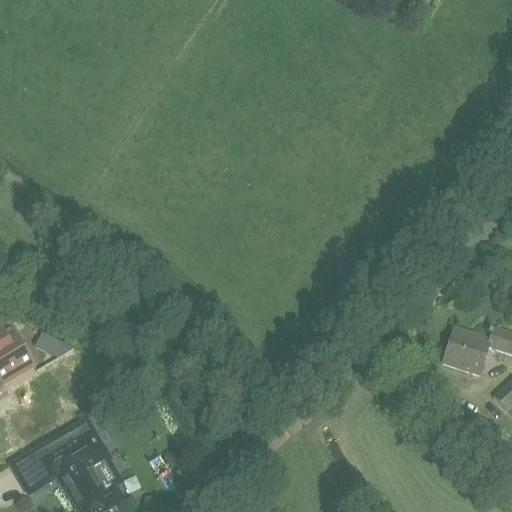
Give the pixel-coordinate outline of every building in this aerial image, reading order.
[(0,328),(0,387),(1,389),(35,368),(14,333),(5,338),(0,328)] [(456,328),(443,366),(478,378),(487,350),(492,351),(511,357),(511,336),(496,331),(493,340),(456,328)] [(54,343),(48,355),(58,360),(62,358),(72,352),(74,351),(55,341),(54,343)] [(511,383),(494,400),(507,414),(511,409),(511,383)] [(449,422),(437,442),(464,458),(482,427),(456,411),(445,405),(439,416),(449,422)] [(117,480),(107,463),(109,461),(91,431),(36,463),(48,484),(61,477),(66,485),(64,487),(78,511),(105,511),(126,500),(115,482),(117,480)] [(511,444),(500,437),(481,468),(498,478),(511,454),(511,444)]
